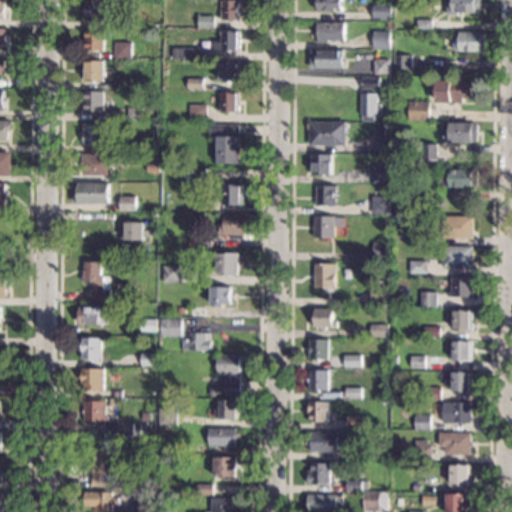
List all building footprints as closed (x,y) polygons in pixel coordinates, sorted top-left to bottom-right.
[(106,0),(106,20),(86,20),(86,0),(106,0)] [(241,0),(240,20),(221,19),(221,0),(241,0)] [(342,0),(342,12),(318,11),(318,0),(342,0)] [(481,0),(481,12),(476,11),(475,14),(459,13),(459,15),(447,15),(447,0),(481,0)] [(392,4),(391,20),(373,19),(374,3),(392,4)] [(215,28),(199,28),(199,16),(215,16),(215,28)] [(132,17),(131,28),(116,27),(116,17),(132,17)] [(432,20),(432,29),(417,29),(417,20),(432,20)] [(344,40),(329,40),(329,42),(317,42),(317,23),(345,23),(344,40)] [(105,50),(86,50),(86,29),(105,30),(105,50)] [(240,31),(240,51),(214,50),(214,41),(221,41),(222,30),(240,31)] [(390,31),(389,49),(373,48),(374,30),(390,31)] [(487,33),(486,50),(454,50),(454,40),(459,40),(459,32),(487,33)] [(133,42),(132,58),(116,58),(116,42),(133,42)] [(198,50),(198,60),(173,58),(174,48),(198,50)] [(343,69),(310,68),(311,49),(344,50),(343,69)] [(412,56),(412,69),(396,69),(396,55),(412,56)] [(389,74),(375,74),(374,60),(389,59),(389,74)] [(105,61),(104,81),(86,81),(86,61),(105,61)] [(241,62),(240,81),(220,80),(221,62),(230,62),(230,61),(241,62)] [(380,89),(362,89),(362,76),(380,76),(380,89)] [(132,78),(131,89),(115,88),(115,78),(132,78)] [(204,89),(188,89),(188,78),(204,78),(204,89)] [(473,82),(472,99),(462,99),(462,104),(436,103),(437,81),(473,82)] [(105,92),(104,112),(85,112),(86,91),(105,92)] [(240,92),(239,113),(220,112),(221,92),(240,92)] [(377,104),(380,104),(380,116),(377,116),(377,121),(363,120),(363,116),(361,116),(361,94),(377,94),(377,104)] [(429,102),(428,121),(409,120),(409,101),(429,102)] [(207,121),(190,120),(190,104),(208,104),(207,121)] [(144,108),(143,119),(129,119),(129,107),(144,108)] [(13,131),(9,131),(9,140),(0,140),(0,121),(13,122),(13,131)] [(346,146),(310,146),(310,129),(308,129),(308,122),(346,122),(346,146)] [(102,144),(84,144),(84,123),(103,124),(102,144)] [(477,141),(472,141),(472,143),(445,142),(444,134),(444,133),(449,132),(450,123),(477,124),(477,141)] [(239,164),(217,163),(218,152),(212,151),(212,144),(218,144),(218,138),(210,138),(210,124),(240,124),(239,164)] [(391,152),(375,152),(375,136),(391,136),(391,152)] [(436,168),(423,167),(424,144),(436,144),(436,168)] [(11,175),(0,175),(0,152),(11,153),(11,175)] [(111,175),(83,175),(83,153),(109,154),(112,154),(111,175)] [(332,174),(308,174),(309,165),(311,165),(311,155),(332,155),(332,174)] [(161,163),(160,173),(148,172),(148,163),(161,163)] [(390,183),(371,183),(371,164),(390,165),(390,183)] [(206,168),(206,181),(191,181),(191,168),(206,168)] [(477,170),(476,187),(439,186),(440,169),(477,170)] [(7,192),(10,192),(10,198),(6,198),(6,205),(0,204),(0,183),(7,183),(7,192)] [(110,203),(73,203),(74,190),(78,190),(78,183),(110,183),(110,203)] [(242,205),(222,205),(222,185),(223,185),(242,185),(242,205)] [(336,205),(316,206),(316,186),(336,186),(336,205)] [(422,190),(422,205),(407,204),(408,190),(422,190)] [(390,195),(389,214),(371,213),(372,195),(390,195)] [(136,211),(121,211),(121,196),(136,196),(136,211)] [(245,215),(245,217),(248,217),(248,233),(245,233),(245,235),(219,234),(219,224),(223,224),(223,214),(245,215)] [(472,238),(442,238),(442,216),(472,216),(472,238)] [(334,218),(344,218),(344,226),(335,226),(335,237),(315,237),(315,217),(334,217),(334,218)] [(144,223),(144,230),(151,230),(151,237),(144,236),(144,240),(125,239),(126,222),(144,223)] [(427,231),(426,244),(410,244),(410,231),(427,231)] [(211,247),(195,247),(195,237),(211,237),(211,247)] [(389,260),(373,260),(373,243),(390,243),(389,260)] [(472,268),(442,268),(442,246),(472,246),(472,268)] [(237,274),(219,274),(218,253),(236,252),(237,274)] [(101,277),(111,277),(111,299),(91,299),(91,289),(93,289),(93,281),(84,281),(84,261),(101,262),(101,277)] [(426,273),(409,273),(409,261),(426,261),(426,273)] [(370,270),(361,271),(360,262),(369,262),(370,270)] [(336,264),(335,288),(314,287),(314,285),(311,285),(311,274),(314,274),(315,263),(336,264)] [(181,282),(163,282),(163,266),(181,266),(181,282)] [(472,297),(448,297),(448,292),(450,292),(451,277),(472,277),(472,297)] [(230,304),(212,304),(212,287),(230,287),(230,304)] [(388,289),(387,305),(370,305),(371,289),(388,289)] [(436,307),(420,307),(420,292),(436,292),(436,307)] [(108,324),(80,324),(80,307),(108,307),(108,324)] [(205,308),(204,318),(190,317),(190,307),(205,308)] [(332,322),(336,322),(336,326),(309,327),(309,310),(332,309),(332,322)] [(470,329),(453,329),(453,310),(470,310),(470,329)] [(156,331),(141,331),(141,319),(156,320),(156,331)] [(181,320),(181,336),(161,336),(161,320),(181,320)] [(387,337),(370,337),(370,324),(388,325),(387,337)] [(439,337),(424,337),(424,327),(439,327),(439,337)] [(210,350),(183,351),(182,340),(189,340),(189,333),(210,333),(210,350)] [(102,338),(101,360),(82,359),(82,338),(102,338)] [(328,359),(310,359),(310,339),(328,339),(328,359)] [(471,361),(452,361),(453,340),(471,341),(471,361)] [(156,366),(141,365),(142,353),(157,354),(156,366)] [(240,394),(216,394),(216,396),(209,396),(209,388),(223,388),(223,375),(218,375),(217,355),(239,355),(240,394)] [(361,367),(344,367),(344,355),(361,355),(361,367)] [(425,369),(411,369),(411,356),(425,356),(425,369)] [(104,369),(104,390),(84,391),(84,384),(82,384),(82,369),(104,369)] [(327,390),(309,390),(309,370),(327,370),(327,390)] [(470,392),(452,391),(453,371),(470,372),(470,392)] [(440,399),(425,399),(425,387),(440,387),(440,399)] [(360,398),(346,398),(346,388),(361,388),(360,398)] [(239,410),(235,410),(235,419),(219,419),(219,400),(239,400),(239,410)] [(106,416),(108,417),(108,422),(84,421),(84,401),(107,401),(106,416)] [(328,421),(309,422),(309,402),(327,401),(328,421)] [(470,423),(443,423),(443,403),(470,403),(470,423)] [(176,425),(160,425),(160,408),(176,408),(176,425)] [(363,416),(362,428),(347,428),(347,415),(363,416)] [(430,415),(429,430),(414,430),(415,415),(430,415)] [(133,434),(119,434),(118,430),(119,423),(133,423),(133,434)] [(235,448),(224,448),(224,446),(209,445),(209,428),(235,428),(235,448)] [(337,452),(311,452),(311,445),(306,445),(306,440),(308,440),(308,431),(338,432),(337,452)] [(470,450),(466,450),(466,454),(445,454),(445,447),(438,447),(438,433),(470,433),(470,450)] [(428,440),(427,446),(431,446),(431,462),(414,461),(414,460),(409,460),(409,447),(414,447),(415,439),(428,440)] [(362,460),(347,459),(347,448),(362,448),(362,460)] [(104,469),(109,469),(108,487),(91,487),(92,473),(88,473),(88,449),(104,450),(104,469)] [(236,457),(235,477),(214,476),(215,456),(236,457)] [(330,483),(309,483),(309,463),(330,463),(330,483)] [(470,465),(470,478),(472,478),(472,482),(469,482),(469,484),(449,483),(450,464),(470,465)] [(362,491),(347,491),(347,480),(362,480),(362,491)] [(212,494),(198,494),(197,484),(212,484),(212,494)] [(113,497),(119,497),(118,505),(112,505),(112,511),(97,511),(97,510),(93,510),(93,506),(85,506),(85,491),(113,491),(113,497)] [(387,510),(364,510),(364,492),(387,492),(387,510)] [(466,494),(465,501),(470,501),(470,507),(465,507),(465,511),(446,511),(447,494),(466,494)] [(341,495),(341,506),(336,506),(336,511),(309,511),(309,495),(341,495)] [(235,511),(212,511),(212,498),(236,498),(235,511)]
